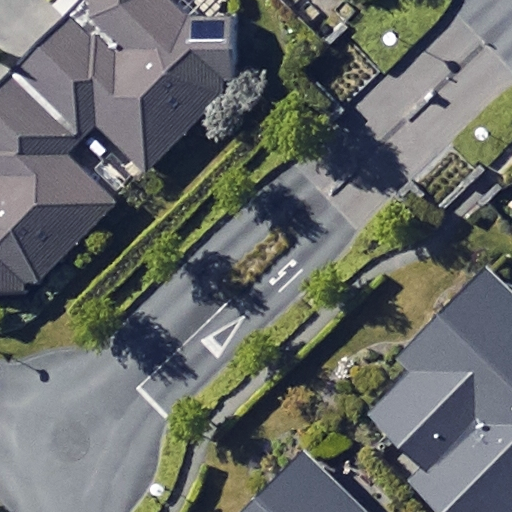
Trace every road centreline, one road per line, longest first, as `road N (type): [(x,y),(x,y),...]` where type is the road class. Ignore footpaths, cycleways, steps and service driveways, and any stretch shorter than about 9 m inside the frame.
road 1 (residential): [(113,410),(511,17)]
road 2 (residential): [(113,410),(123,440),(113,471),(72,493),(27,472),(16,440),(27,409)]
